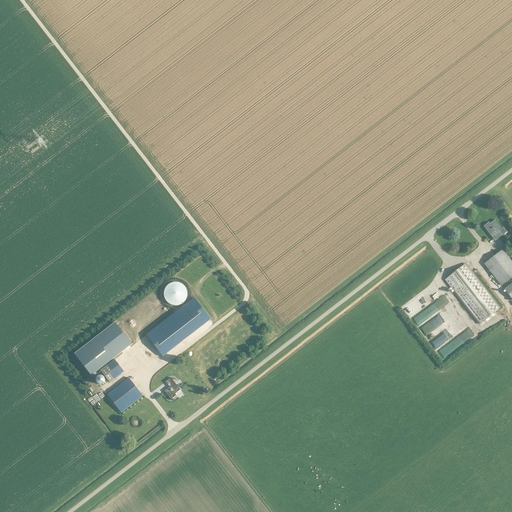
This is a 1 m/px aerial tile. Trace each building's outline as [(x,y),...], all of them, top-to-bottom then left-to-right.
[(490,235),(495,241),(507,232),(503,227),(501,229),(495,220),(490,224),(489,222),(483,226),(483,227),(484,226),(490,234),(490,235)] [(484,264),(492,275),(501,286),(511,276),(511,262),(502,250),(484,264)] [(500,308),(466,263),(444,280),(479,325),(500,308)] [(183,303),(184,302),(185,301),(186,300),(186,299),(186,298),(187,297),(187,296),(187,295),(187,294),(187,293),(187,292),(187,291),(186,290),(186,289),(186,288),(185,288),(184,287),(184,286),(183,285),(182,285),(181,284),(180,283),(179,283),(178,283),(177,283),(176,282),(175,282),(174,283),(173,283),(172,283),(171,283),(170,284),(169,284),(168,285),(167,286),(166,287),(165,288),(165,289),(165,290),(164,291),(164,292),(164,293),(164,294),(164,295),(164,296),(164,297),(164,298),(165,299),(165,300),(166,301),(167,302),(167,303),(168,303),(169,304),(170,305),(171,305),(172,305),(173,306),(174,306),(175,306),(176,306),(177,306),(178,306),(179,305),(180,305),(181,305),(181,304),(182,304),(183,303)] [(146,335),(163,357),(210,320),(194,299),(146,335)] [(436,305),(423,317),(426,322),(440,309),(436,305)] [(420,330),(425,326),(418,319),(414,323),(420,330)] [(115,323),(75,354),(92,375),(131,344),(115,323)] [(432,337),(429,343),(435,347),(438,341),(432,337)] [(109,383),(124,372),(114,360),(100,371),(109,383)] [(101,376),(100,376),(99,376),(98,376),(98,377),(97,377),(97,378),(96,379),(96,380),(96,381),(96,382),(97,382),(97,383),(98,384),(99,384),(100,385),(101,385),(102,384),(103,384),(103,383),(104,383),(104,382),(105,381),(105,380),(105,379),(104,379),(104,378),(103,377),(103,376),(102,376),(101,376)] [(121,413),(143,396),(129,378),(107,395),(121,413)] [(175,394),(180,390),(173,382),(174,381),(171,378),(166,382),(170,387),(164,391),(165,391),(171,399),(171,400),(176,395),(175,394)]
